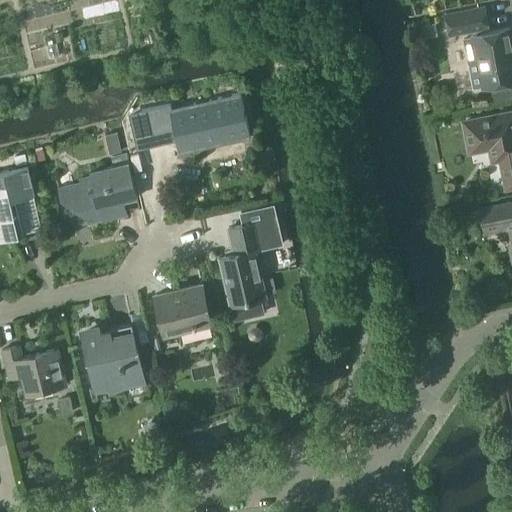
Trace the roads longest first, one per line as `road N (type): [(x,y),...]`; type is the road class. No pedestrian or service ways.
road 1 (residential): [(155,511),(389,463)]
road 2 (residential): [(0,314),(122,286),(153,244),(199,234)]
road 3 (residential): [(389,463),(459,350),(511,324)]
